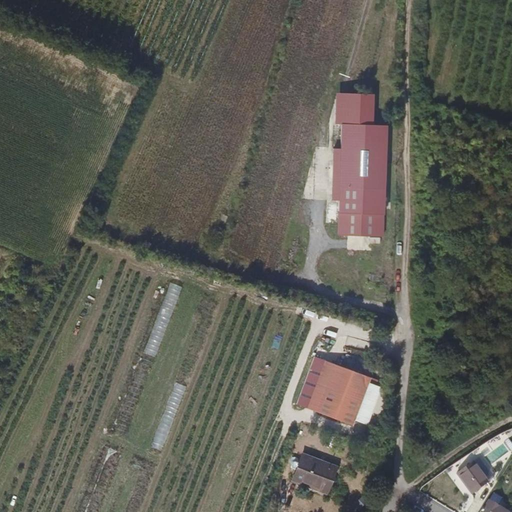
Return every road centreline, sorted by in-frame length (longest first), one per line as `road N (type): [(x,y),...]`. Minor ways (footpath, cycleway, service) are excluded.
road 1 (track): [(411,0),(396,458),(407,489)]
road 2 (track): [(407,489),(445,454),(511,416)]
